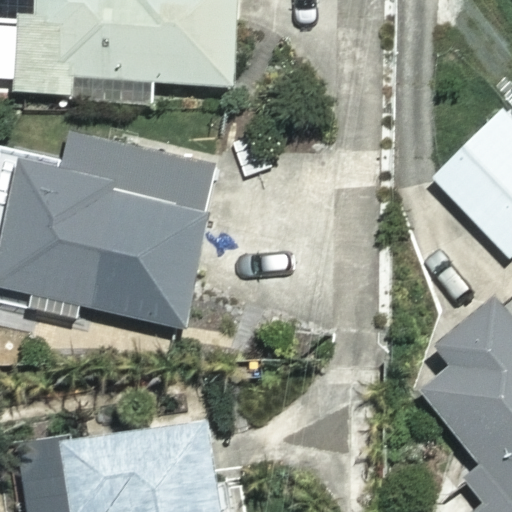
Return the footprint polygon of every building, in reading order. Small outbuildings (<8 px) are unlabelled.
[(235,0),(0,0),(0,18),(18,19),(17,95),(154,96),(154,79),(235,80),(235,0)] [(511,250),(511,116),(504,108),(435,174),(510,253),(511,250)] [(73,133),(66,166),(20,156),(0,243),(0,282),(183,323),(218,165),(73,133)] [(511,511),(511,310),(501,297),(447,340),(459,355),(421,385),(502,487),(471,511),(472,511),(511,511)] [(71,511),(229,511),(226,479),(213,480),(206,417),(62,433),(71,511)]
